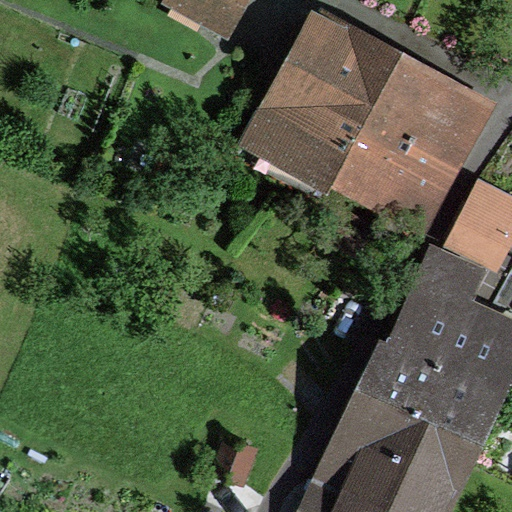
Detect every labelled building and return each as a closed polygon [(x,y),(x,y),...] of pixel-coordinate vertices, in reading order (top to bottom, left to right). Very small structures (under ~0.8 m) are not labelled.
[(171,0),(224,28),(238,3),(233,0),(171,0)] [(322,197),(333,177),(395,64),(317,24),(247,157),(322,197)] [(474,108),(395,64),(333,177),(413,220),(474,108)] [(489,256),(511,211),(511,207),(482,192),(474,205),(463,199),(445,234),(489,256)] [(433,256),(391,348),(486,391),(509,342),(446,313),(472,273),(433,256)] [(465,437),(486,391),(391,348),(371,392),(465,437)] [(445,480),(465,437),(371,392),(352,438),(445,480)] [(429,511),(445,480),(352,438),(334,478),(353,486),(340,511),(429,511)] [(225,442),(215,471),(239,480),(250,451),(225,442)]
